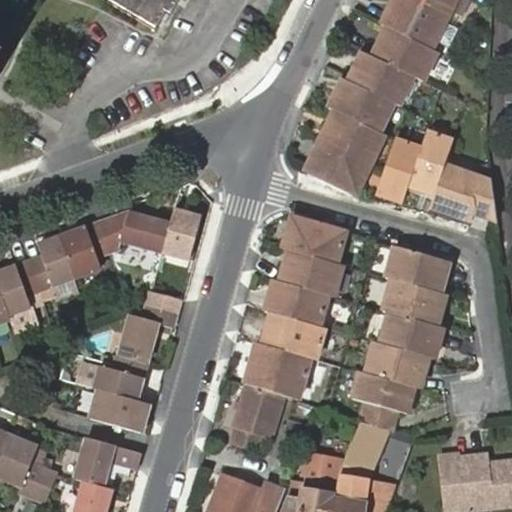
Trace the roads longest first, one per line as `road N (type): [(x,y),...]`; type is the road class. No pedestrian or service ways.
road 1 (residential): [(482,402),(495,378),(483,276),(469,248),(247,178)]
road 2 (residential): [(157,511),(247,178)]
road 3 (residential): [(0,209),(186,142),(260,125)]
road 4 (residential): [(260,125),(323,0)]
